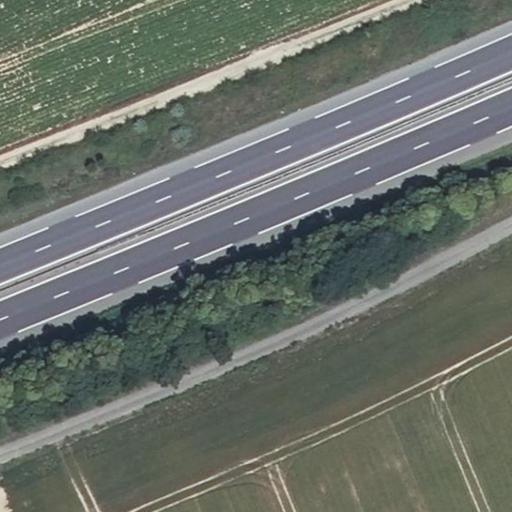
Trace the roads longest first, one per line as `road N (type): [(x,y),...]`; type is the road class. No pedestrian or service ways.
road 1 (unclassified): [(0,461),(329,327),(511,232)]
road 2 (trunk): [(511,49),(0,263)]
road 3 (trunk): [(0,316),(511,103)]
road 4 (track): [(422,0),(0,165)]
